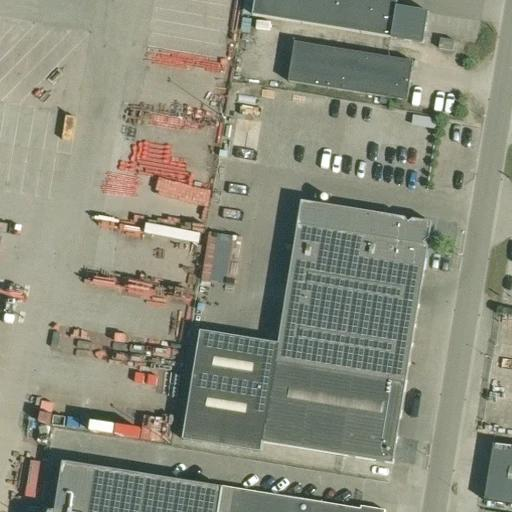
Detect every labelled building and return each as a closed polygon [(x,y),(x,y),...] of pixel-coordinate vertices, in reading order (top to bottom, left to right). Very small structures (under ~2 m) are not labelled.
[(255,0),(253,16),(424,44),(429,12),(397,7),(398,0),(255,0)] [(441,39),(439,49),(453,51),(455,41),(441,39)] [(408,102),(414,62),(295,43),(289,82),(408,102)] [(262,453),(264,443),(394,464),(433,223),(302,202),(279,344),(201,331),(183,441),(262,453)] [(511,446),(494,443),(485,501),(511,505),(511,446)] [(223,487),(223,488),(64,462),(55,511),(385,511),(386,511),(362,507),(361,509),(223,487)]
